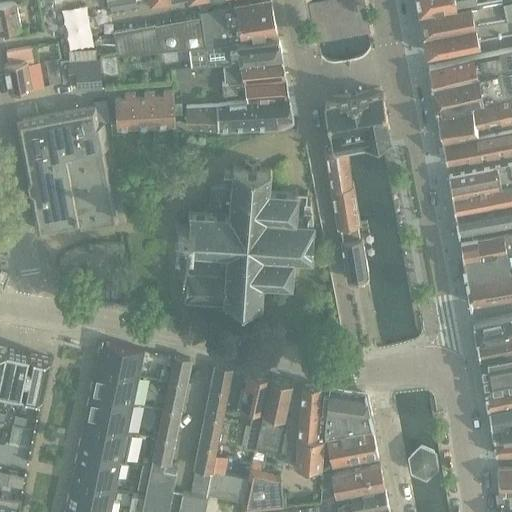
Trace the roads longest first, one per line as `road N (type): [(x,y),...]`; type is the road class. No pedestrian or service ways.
road 1 (tertiary): [(348,375),(37,309)]
road 2 (residential): [(445,372),(447,329),(396,69)]
road 3 (residential): [(348,375),(352,344),(306,85)]
road 4 (residential): [(37,309),(0,111)]
road 5 (tertiary): [(474,511),(445,372)]
road 6 (residential): [(398,511),(373,376)]
